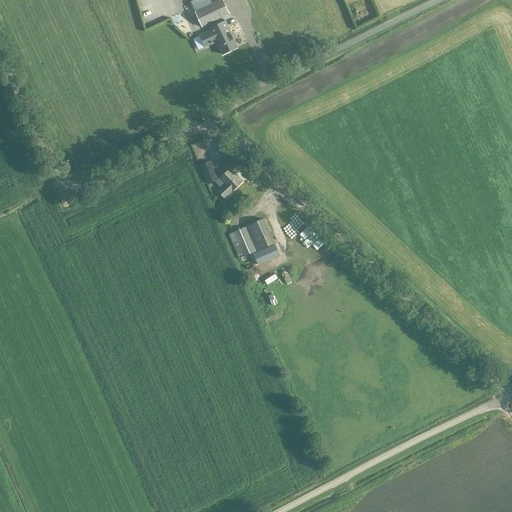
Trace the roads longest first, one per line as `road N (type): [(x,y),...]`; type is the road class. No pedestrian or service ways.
road 1 (unclassified): [(511,393),(226,132),(207,128)]
road 2 (unclassified): [(207,128),(92,185),(71,186),(55,172),(0,52)]
road 3 (unclassified): [(441,0),(251,90),(207,128)]
road 4 (unclassified): [(281,511),(511,393)]
